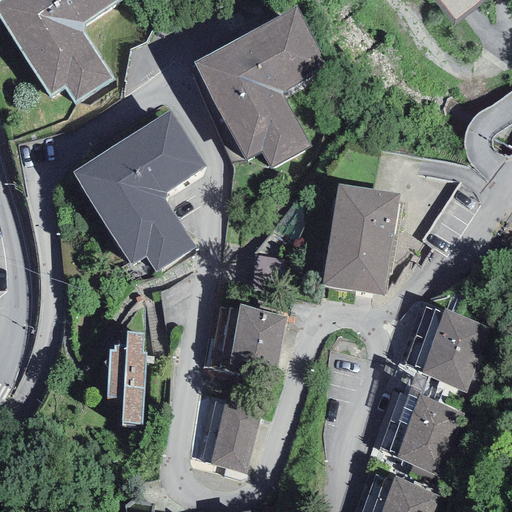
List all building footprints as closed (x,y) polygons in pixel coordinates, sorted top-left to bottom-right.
[(119,0),(21,0),(0,14),(0,32),(50,109),(64,99),(74,115),(115,88),(83,41),(84,35),(125,8),(119,0)] [(439,0),(454,19),(479,0),(439,0)] [(295,25),(194,80),(245,172),(261,163),(270,179),(311,156),(281,103),(325,79),(295,25)] [(205,177),(169,124),(71,189),(130,277),(145,267),(156,282),(195,256),(161,207),(205,177)] [(460,181),(422,239),(448,255),(485,197),(460,181)] [(337,195),(321,294),(383,304),(399,205),(337,195)] [(285,322),(239,315),(229,380),(275,387),(285,322)] [(489,332),(444,319),(421,383),(466,396),(489,332)] [(141,434),(146,342),(125,341),(124,353),(108,353),(105,408),(122,409),(121,433),(141,434)] [(464,418),(418,402),(396,466),(442,481),(464,418)] [(260,417),(224,409),(210,471),(245,479),(260,417)] [(434,511),(439,500),(395,485),(385,511),(434,511)]
